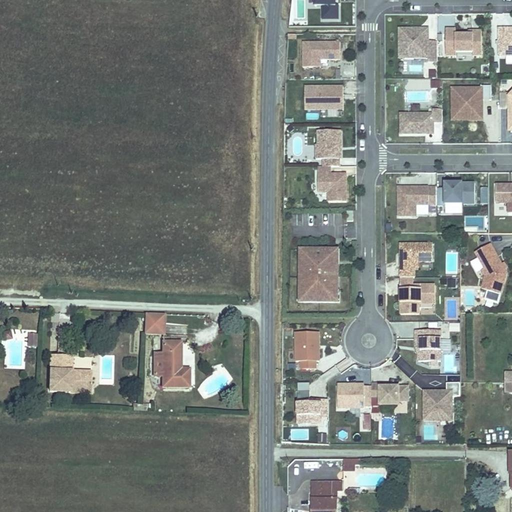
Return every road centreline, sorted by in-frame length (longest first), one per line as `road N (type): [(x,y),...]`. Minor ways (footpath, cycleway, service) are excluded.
road 1 (tertiary): [(266,511),(275,0)]
road 2 (residential): [(458,0),(387,1),(372,10),(370,159)]
road 3 (residential): [(369,341),(370,159)]
road 4 (residential): [(370,159),(511,158)]
